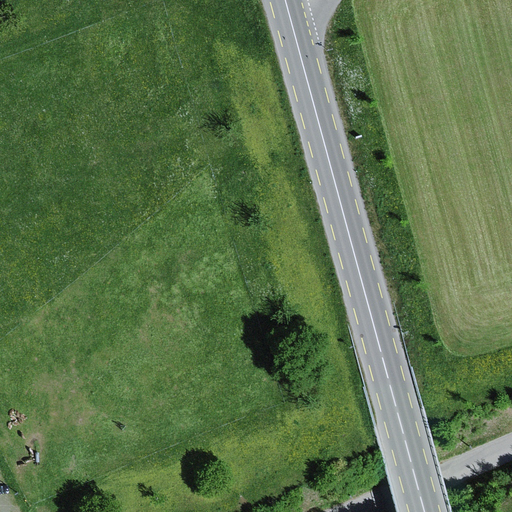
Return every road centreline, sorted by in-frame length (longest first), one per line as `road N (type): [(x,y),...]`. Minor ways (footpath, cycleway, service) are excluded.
road 1 (primary): [(424,511),(302,62)]
road 2 (residential): [(354,511),(511,444)]
